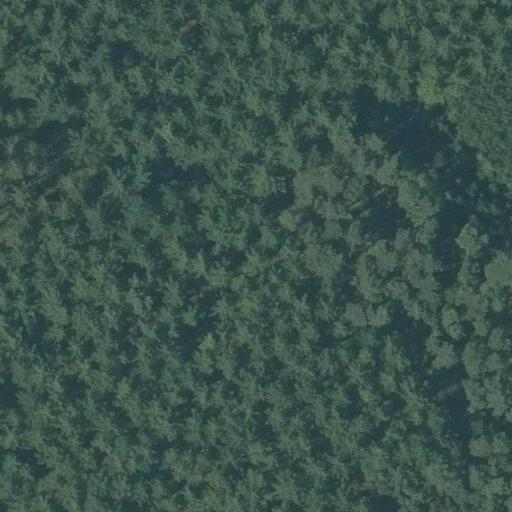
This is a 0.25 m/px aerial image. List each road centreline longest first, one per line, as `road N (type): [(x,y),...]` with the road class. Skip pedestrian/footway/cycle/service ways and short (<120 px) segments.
road 1 (track): [(0,68),(381,511)]
road 2 (track): [(252,0),(511,287)]
road 3 (track): [(511,399),(398,511)]
